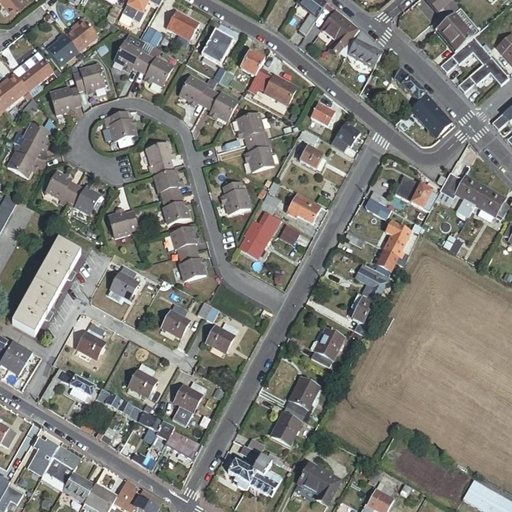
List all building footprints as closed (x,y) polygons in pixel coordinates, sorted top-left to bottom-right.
[(29,2),(27,0),(0,0),(0,3),(1,2),(11,16),(29,2)] [(131,0),(131,1),(125,13),(140,21),(143,14),(151,0),(150,0),(131,0)] [(318,20),(325,10),(327,6),(320,0),(299,0),(297,3),(312,15),(318,20)] [(447,7),(451,4),(447,0),(441,0),(436,5),(441,11),(442,12),(444,10),(447,7)] [(456,17),(460,14),(452,4),(451,4),(447,7),(455,17),(456,17)] [(441,11),(436,5),(432,7),(437,13),(441,11)] [(327,6),(325,10),(333,17),(334,17),(342,24),(341,24),(354,35),(358,31),(327,6)] [(447,7),(444,10),(447,15),(432,28),(436,33),(455,17),(447,7)] [(123,11),(117,8),(112,19),(117,22),(123,11)] [(140,21),(125,13),(123,17),(140,26),(145,15),(143,14),(140,21)] [(454,19),(473,41),(480,36),(461,13),(460,14),(456,17),(454,19)] [(177,14),(168,32),(190,44),(199,26),(177,14)] [(318,20),(312,15),(300,33),(307,38),(318,20)] [(334,17),(333,17),(322,31),(336,43),(343,48),(354,35),(341,24),(342,24),(334,17)] [(457,55),(473,41),(454,19),(438,32),(457,55)] [(101,40),(86,21),(78,28),(80,30),(68,39),(81,55),(101,40)] [(150,29),(142,42),(156,50),(163,37),(150,29)] [(343,48),(336,43),(329,52),(337,58),(339,55),(346,60),(347,59),(360,33),(358,31),(354,35),(343,48)] [(234,43),(216,33),(202,58),(220,68),(234,43)] [(372,44),(360,33),(347,59),(374,72),(384,55),(371,47),(372,44)] [(68,39),(66,36),(59,41),(61,43),(49,52),(63,69),(81,55),(68,39)] [(142,51),(145,45),(141,43),(130,37),(127,43),(142,51)] [(503,56),(511,47),(511,38),(510,39),(497,50),(503,56)] [(477,88),(491,76),(502,89),(510,81),(473,41),(457,55),(441,69),(448,76),(458,67),(459,68),(473,56),(483,68),(459,89),(466,96),(476,87),(477,88)] [(140,73),(149,58),(141,54),(143,51),(142,51),(127,43),(126,42),(115,62),(125,68),(131,71),(132,72),(133,69),(140,73)] [(384,55),(372,44),(371,47),(384,55)] [(153,50),(145,45),(142,51),(143,51),(141,54),(149,58),(153,50)] [(511,47),(503,56),(511,66),(511,47)] [(160,54),(153,50),(149,58),(156,62),(157,59),(160,54)] [(41,55),(16,75),(20,80),(45,61),(41,55)] [(261,70),(265,63),(250,55),(241,72),(256,80),(261,70)] [(156,62),(149,58),(140,73),(148,77),(146,79),(147,80),(153,83),(163,88),(174,68),(157,59),(156,62)] [(55,74),(45,61),(20,80),(31,94),(41,86),(56,75),(55,74)] [(82,75),(74,77),(78,91),(79,94),(87,92),(87,94),(88,94),(94,92),(106,89),(100,67),(81,73),(82,75)] [(249,93),(256,96),(259,91),(265,94),(274,79),(268,75),(268,74),(261,70),(256,80),(249,93)] [(56,75),(59,80),(64,76),(60,71),(55,74),(56,75)] [(427,97),(400,71),(394,81),(395,81),(418,105),(427,97)] [(236,79),(226,74),(224,79),(220,86),(229,91),(231,88),(243,95),(246,89),(234,82),(236,79)] [(20,80),(16,75),(8,81),(9,83),(0,89),(0,104),(6,113),(26,98),(31,94),(20,80)] [(219,76),(215,83),(218,85),(220,86),(224,79),(219,76)] [(288,109),(298,90),(275,77),(274,79),(265,94),(264,96),(288,109)] [(205,109),(214,93),(207,90),(208,87),(207,87),(191,78),(180,98),(191,104),(196,107),(197,107),(199,105),(205,109)] [(215,83),(210,81),(207,87),(208,87),(207,90),(214,93),(218,85),(215,83)] [(41,86),(31,94),(34,99),(45,91),(41,86)] [(75,110),(83,107),(79,94),(78,91),(70,93),(69,90),(51,96),(57,117),(68,114),(75,112),(76,112),(75,110)] [(221,97),(214,93),(205,109),(213,113),(212,115),(218,118),(228,124),(239,104),(222,95),(221,97)] [(26,98),(29,103),(34,99),(31,94),(26,98)] [(441,135),(452,125),(427,97),(418,105),(415,108),(441,135)] [(329,126),(334,117),(335,116),(319,107),(311,120),(327,129),(329,126)] [(499,133),(509,124),(510,126),(511,124),(511,109),(493,126),(499,133)] [(130,123),(128,115),(110,120),(113,128),(111,128),(115,144),(136,138),(134,129),(132,123),(132,122),(130,123)] [(247,148),(264,143),(262,135),(264,135),(259,117),(237,123),(240,134),(242,140),(242,141),(245,140),(247,148)] [(346,126),(331,147),(344,155),(348,148),(351,150),(361,136),(346,126)] [(27,142),(23,149),(39,158),(42,151),(45,153),(45,152),(49,146),(53,138),(33,127),(26,139),(25,141),(27,142)] [(315,148),(319,141),(307,134),(303,141),(315,148)] [(26,139),(21,136),(16,145),(19,147),(23,149),(27,142),(25,141),(26,139)] [(266,151),(264,143),(247,148),(249,156),(247,157),(249,164),(253,175),(274,169),(268,150),(266,151)] [(156,175),(173,170),(170,162),(173,161),(172,160),(170,154),(168,145),(146,152),(151,168),(153,167),(156,175)] [(23,149),(19,147),(15,154),(17,155),(19,157),(23,149)] [(39,158),(23,149),(19,157),(17,155),(9,170),(29,181),(33,173),(37,167),(37,166),(35,165),(39,158)] [(317,172),(323,160),(324,158),(308,149),(301,163),(317,172)] [(327,163),(323,160),(317,172),(321,174),(327,163)] [(163,202),(180,197),(178,189),(180,188),(180,187),(178,181),(176,173),(154,179),(159,195),(161,194),(163,202)] [(69,204),(78,188),(71,184),(72,182),(71,182),(65,179),(57,174),(46,194),(61,202),(62,200),(69,204)] [(463,184),(451,177),(441,195),(454,202),(456,198),(475,209),(485,190),(466,179),(463,184)] [(429,216),(439,198),(432,194),(426,191),(405,179),(395,196),(429,216)] [(446,182),(441,179),(438,186),(442,188),(446,182)] [(281,187),(275,184),(270,193),(275,197),(281,187)] [(225,199),(226,205),(230,216),(251,210),(246,192),(243,192),(241,185),(224,189),(227,197),(224,198),(225,199)] [(435,190),(429,186),(426,191),(432,194),(435,190)] [(85,192),(78,188),(69,204),(77,208),(75,210),(90,218),(101,198),(93,194),(87,190),(86,190),(85,192)] [(505,202),(485,190),(475,209),(481,213),(494,220),(501,224),(509,211),(502,207),(505,202)] [(373,195),(369,202),(383,210),(387,203),(373,195)] [(0,237),(19,204),(7,197),(0,210),(0,237)] [(182,204),(180,197),(163,202),(165,209),(163,210),(167,226),(189,220),(187,211),(185,205),(184,204),(182,204)] [(269,197),(262,210),(273,217),(280,204),(269,197)] [(313,226),(322,210),(298,197),(288,216),(297,220),(298,218),(313,226)] [(322,197),(318,204),(329,211),(333,203),(322,197)] [(367,213),(386,224),(391,214),(383,210),(370,202),(366,210),(367,213)] [(494,220),(481,213),(478,219),(490,226),(494,220)] [(138,231),(133,214),(125,216),(124,214),(117,216),(108,219),(114,240),(130,236),(130,234),(138,231)] [(281,225),(265,216),(258,228),(253,225),(245,238),(247,239),(240,252),(258,263),(281,225)] [(410,235),(412,231),(397,223),(393,231),(399,235),(400,232),(409,237),(410,235)] [(511,246),(511,228),(509,227),(502,240),(511,246)] [(287,228),(283,234),(297,242),(301,235),(287,228)] [(419,235),(421,232),(414,228),(412,231),(410,235),(417,239),(419,235)] [(179,259),(196,254),(194,247),(196,246),(196,245),(194,239),(192,229),(170,236),(175,252),(177,252),(179,259)] [(366,246),(349,237),(347,243),(363,251),(366,246)] [(394,240),(386,255),(402,264),(405,259),(402,257),(408,247),(394,240)] [(463,246),(456,243),(451,253),(457,257),(463,246)] [(60,244),(13,326),(39,342),(49,325),(52,326),(56,318),(53,317),(72,284),(75,286),(79,278),(76,277),(86,259),(60,244)] [(199,262),(196,254),(179,259),(182,267),(179,268),(184,284),(205,278),(203,269),(201,263),(201,262),(199,262)] [(403,270),(406,265),(402,264),(386,255),(379,269),(380,269),(378,273),(390,280),(397,267),(403,270)] [(390,280),(378,273),(367,267),(359,281),(373,288),(369,293),(367,297),(377,303),(390,280)] [(125,270),(112,293),(123,299),(131,303),(140,287),(134,284),(138,277),(125,270)] [(123,299),(112,293),(109,298),(120,305),(123,299)] [(364,304),(365,303),(359,299),(352,312),(358,315),(354,323),(364,328),(374,309),(364,304)] [(205,306),(199,318),(206,322),(213,310),(205,306)] [(176,307),(163,330),(182,341),(191,325),(185,322),(189,315),(176,307)] [(213,310),(206,322),(213,326),(220,314),(213,310)] [(227,326),(223,333),(229,337),(233,330),(227,326)] [(362,338),(367,341),(370,335),(359,329),(356,335),(362,338)] [(91,330),(78,353),(97,363),(106,347),(100,343),(104,337),(91,330)] [(229,337),(223,333),(217,330),(208,345),(226,356),(239,333),(233,330),(229,337)] [(345,344),(327,334),(320,348),(315,356),(312,363),(330,373),(345,344)] [(356,335),(354,334),(351,340),(359,344),(362,338),(356,335)] [(9,352),(12,346),(0,339),(0,351),(0,352),(2,353),(4,349),(9,352)] [(36,358),(13,345),(12,346),(9,352),(7,355),(1,365),(10,371),(9,374),(9,375),(21,382),(36,358)] [(315,348),(311,354),(315,356),(320,348),(317,346),(315,348)] [(10,371),(1,365),(0,366),(0,380),(2,382),(5,381),(9,375),(9,374),(10,371)] [(143,367),(130,390),(149,401),(158,384),(152,381),(156,374),(143,367)] [(97,403),(102,394),(65,373),(60,382),(70,388),(70,389),(73,391),(88,399),(85,404),(94,409),(96,405),(97,403)] [(287,411),(305,421),(320,392),(302,383),(287,411)] [(42,400),(49,404),(57,391),(50,386),(42,400)] [(194,386),(190,393),(196,397),(200,389),(194,386)] [(196,397),(190,393),(184,390),(175,406),(193,416),(207,393),(200,389),(196,397)] [(88,399),(73,391),(70,396),(85,404),(88,399)] [(123,405),(102,394),(97,403),(100,404),(117,414),(123,405)] [(143,416),(123,405),(117,414),(135,424),(138,425),(143,416)] [(290,450),(305,421),(287,411),(272,440),(290,450)] [(164,428),(143,416),(138,425),(159,437),(164,428)] [(0,445),(3,448),(12,432),(1,426),(2,424),(2,422),(0,421),(0,445)] [(85,423),(81,430),(91,436),(94,431),(87,427),(88,425),(85,423)] [(175,434),(164,428),(159,437),(158,439),(169,445),(173,436),(175,434)] [(109,430),(104,438),(101,443),(109,447),(116,435),(109,430)] [(17,435),(12,432),(3,448),(8,451),(17,435)] [(201,452),(173,436),(169,445),(197,460),(201,452)] [(58,453),(60,450),(47,442),(46,445),(39,441),(34,449),(41,454),(45,456),(43,460),(42,462),(47,465),(46,468),(48,469),(50,467),(58,453)] [(121,455),(124,450),(125,448),(122,447),(121,449),(114,445),(112,449),(121,455)] [(197,460),(169,445),(165,451),(194,466),(197,460)] [(267,476),(272,467),(261,461),(262,460),(246,451),(243,457),(259,465),(255,473),(253,475),(243,470),(236,466),(229,477),(237,482),(236,485),(239,487),(238,489),(238,491),(245,495),(247,494),(250,489),(257,478),(264,482),(267,476)] [(50,467),(71,480),(74,475),(81,463),(63,452),(61,455),(58,453),(50,467)] [(142,467),(146,460),(144,458),(142,461),(136,457),(133,462),(142,467)] [(268,463),(276,467),(278,464),(279,462),(271,457),(268,463)] [(293,472),(278,464),(276,467),(294,476),(298,469),(295,468),(293,472)] [(71,480),(50,467),(48,469),(47,471),(45,475),(67,488),(71,480)] [(341,485),(309,467),(298,487),(318,499),(316,503),(327,509),(341,485)] [(29,487),(36,491),(42,480),(43,478),(37,474),(29,487)] [(67,488),(45,475),(43,478),(42,480),(63,493),(67,488)] [(74,497),(86,504),(95,488),(74,475),(71,480),(67,488),(63,493),(73,499),(74,497)] [(282,484),(267,476),(264,482),(257,478),(250,489),(272,501),(282,484)] [(159,511),(163,504),(143,493),(140,498),(132,493),(135,488),(128,483),(118,500),(135,510),(138,511),(159,511)] [(511,511),(511,505),(474,483),(463,502),(480,511),(511,511)] [(380,486),(376,492),(382,495),(385,489),(380,486)] [(406,499),(412,490),(406,487),(401,496),(406,499)] [(86,504),(85,506),(95,511),(110,511),(115,506),(118,501),(95,488),(86,504)] [(368,508),(366,506),(362,511),(373,511),(374,511),(375,511),(388,511),(394,502),(389,500),(393,493),(385,489),(382,495),(376,492),(368,508)] [(73,499),(85,506),(86,504),(74,497),(73,499)] [(115,506),(125,511),(133,511),(135,510),(118,500),(118,501),(115,506)]
